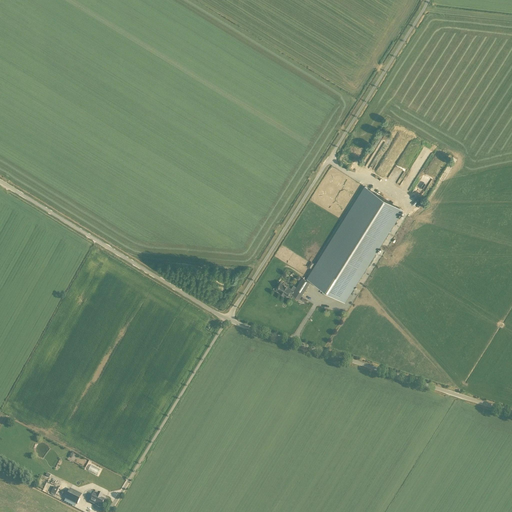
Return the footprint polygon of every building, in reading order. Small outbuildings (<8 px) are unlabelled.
[(389,166),(384,164),(382,167),(379,166),(377,170),(385,174),(389,166)] [(308,279),(310,280),(344,301),(402,209),(366,187),(308,279)] [(297,289),(303,293),(310,282),(310,280),(308,279),(307,280),(302,277),(294,290),(291,289),(291,288),(280,282),(276,288),(280,290),(279,291),(283,294),(284,293),(287,295),(289,292),(292,294),(299,298),(301,296),(296,293),(297,292),(296,291),(297,289)] [(72,460),(76,461),(76,460),(81,461),(83,457),(71,452),(68,460),(71,461),(72,460)] [(82,495),(70,489),(65,499),(77,505),(82,495)] [(100,508),(104,500),(101,499),(102,495),(99,493),(97,497),(94,495),(90,502),(97,505),(96,506),(100,508)]
